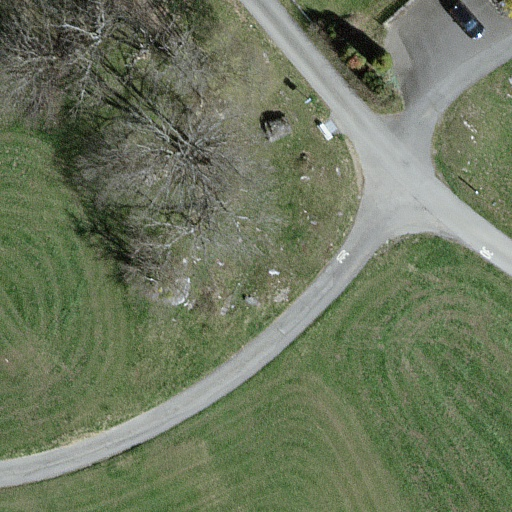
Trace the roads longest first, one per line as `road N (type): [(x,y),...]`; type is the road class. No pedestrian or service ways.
road 1 (unclassified): [(0,474),(94,447),(207,391),(292,324),(412,187)]
road 2 (unclassified): [(257,0),(412,187)]
road 3 (unclassified): [(412,187),(511,258)]
